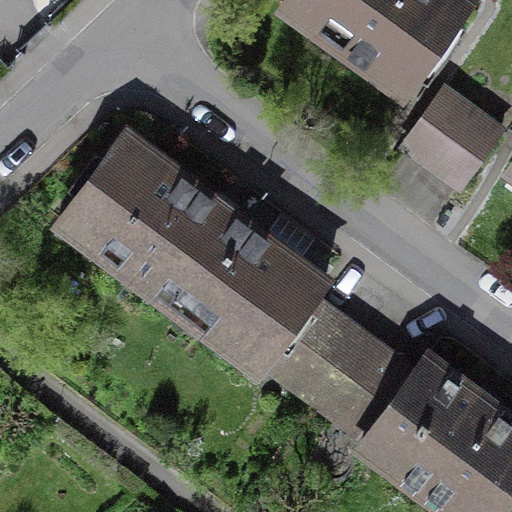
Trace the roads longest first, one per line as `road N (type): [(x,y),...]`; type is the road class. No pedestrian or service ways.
road 1 (residential): [(123,29),(511,321)]
road 2 (residential): [(0,146),(123,29)]
